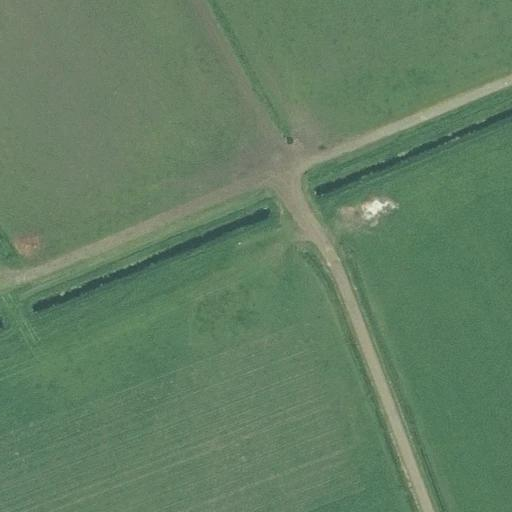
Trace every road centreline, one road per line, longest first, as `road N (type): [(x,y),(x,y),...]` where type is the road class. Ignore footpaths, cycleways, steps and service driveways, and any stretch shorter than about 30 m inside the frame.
road 1 (track): [(511,82),(82,255),(39,292)]
road 2 (track): [(280,173),(334,267),(425,511)]
